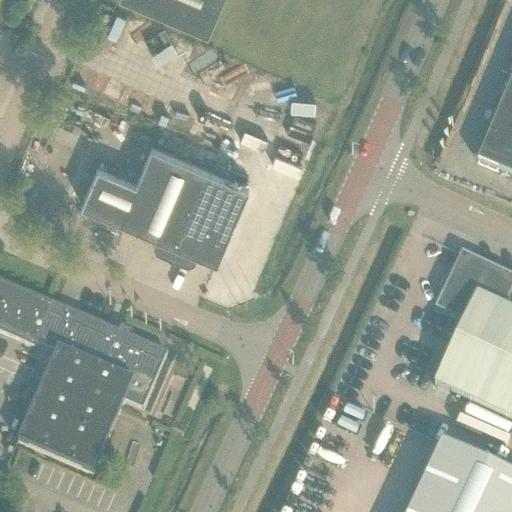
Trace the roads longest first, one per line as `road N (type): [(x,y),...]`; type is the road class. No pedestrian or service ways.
road 1 (unclassified): [(280,359),(0,238)]
road 2 (secondary): [(280,359),(367,170)]
road 3 (secondary): [(367,170),(437,0)]
road 4 (secondary): [(208,511),(280,359)]
road 5 (unclassified): [(511,238),(367,170)]
road 6 (unclassified): [(0,144),(62,0)]
